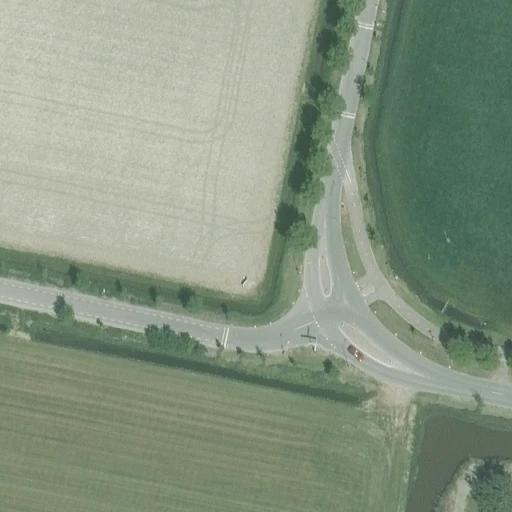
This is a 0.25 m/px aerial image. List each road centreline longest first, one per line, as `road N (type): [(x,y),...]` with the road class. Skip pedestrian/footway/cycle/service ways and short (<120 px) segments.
road 1 (residential): [(334,311),(287,333),(240,340),(0,291)]
road 2 (tertiary): [(334,311),(321,246),(368,0)]
road 3 (tertiary): [(511,397),(390,367),(334,311)]
road 4 (track): [(385,511),(413,378)]
